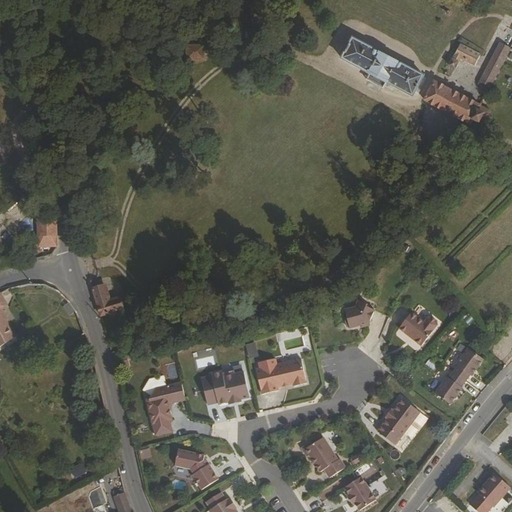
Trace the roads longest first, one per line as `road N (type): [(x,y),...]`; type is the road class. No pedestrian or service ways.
road 1 (residential): [(65,275),(88,313),(144,511)]
road 2 (residential): [(356,366),(346,400),(246,428),(245,446),(298,511)]
road 3 (unclassified): [(0,53),(45,107),(66,186),(65,275)]
